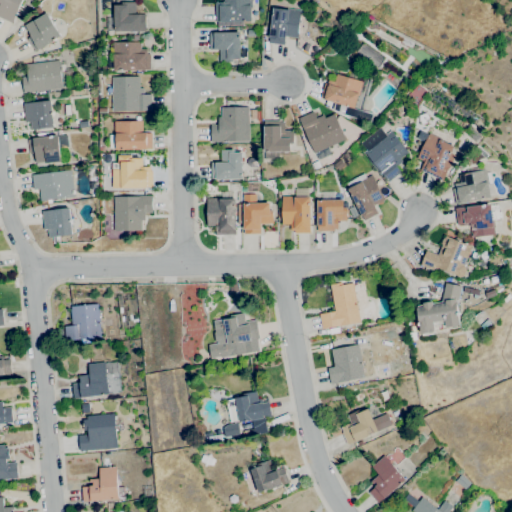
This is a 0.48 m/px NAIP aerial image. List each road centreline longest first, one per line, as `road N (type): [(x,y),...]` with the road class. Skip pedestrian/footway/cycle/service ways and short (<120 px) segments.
road 1 (residential): [(41,270),(337,259),(387,243),(420,207)]
road 2 (residential): [(179,0),(188,267)]
road 3 (residential): [(345,511),(312,443),(279,266)]
road 4 (residential): [(59,511),(41,270)]
road 5 (residential): [(0,111),(14,210),(41,270)]
